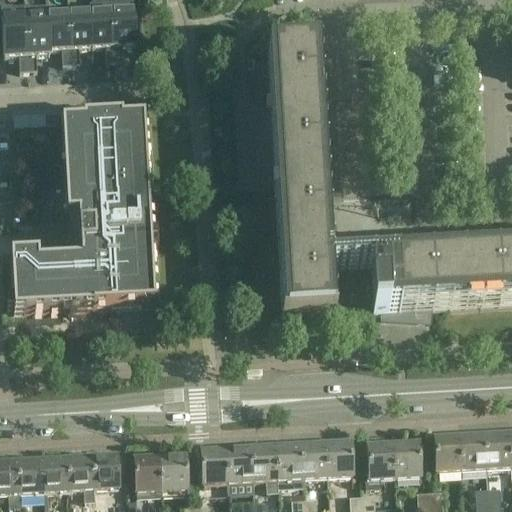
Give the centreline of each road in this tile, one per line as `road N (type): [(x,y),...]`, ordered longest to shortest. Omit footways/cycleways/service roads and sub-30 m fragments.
road 1 (tertiary): [(0,422),(511,391)]
road 2 (residential): [(497,228),(348,234),(337,13),(383,11)]
road 3 (residential): [(497,228),(491,6)]
road 4 (residential): [(0,103),(143,97)]
